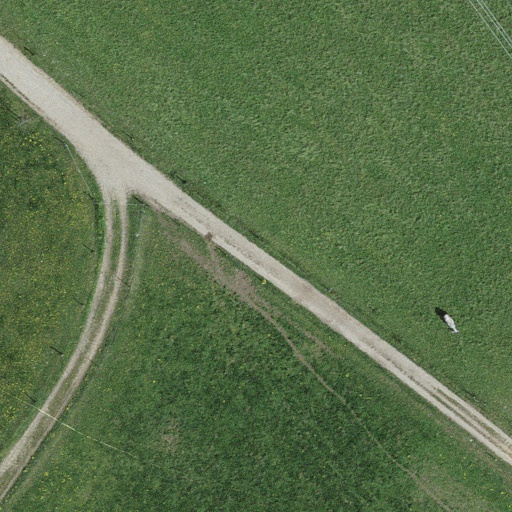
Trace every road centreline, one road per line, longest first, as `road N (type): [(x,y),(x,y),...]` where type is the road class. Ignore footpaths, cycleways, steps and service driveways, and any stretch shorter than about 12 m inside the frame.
road 1 (track): [(0,50),(155,188),(511,452)]
road 2 (track): [(0,487),(42,429),(99,319),(116,244),(112,150)]
